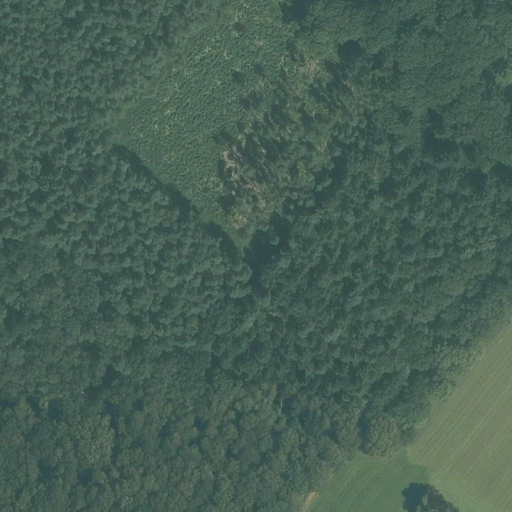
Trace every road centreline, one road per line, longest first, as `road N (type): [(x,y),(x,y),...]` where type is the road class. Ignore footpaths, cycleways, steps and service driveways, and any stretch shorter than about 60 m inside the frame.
road 1 (track): [(511,232),(300,511)]
road 2 (track): [(0,243),(35,240),(174,347),(246,255)]
road 3 (track): [(246,255),(0,46)]
road 4 (track): [(511,70),(488,100),(418,53)]
